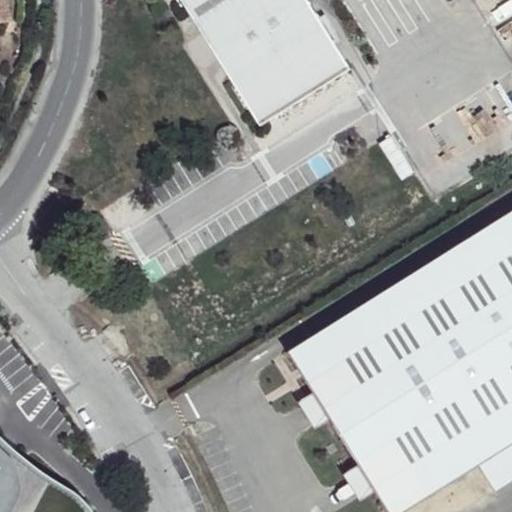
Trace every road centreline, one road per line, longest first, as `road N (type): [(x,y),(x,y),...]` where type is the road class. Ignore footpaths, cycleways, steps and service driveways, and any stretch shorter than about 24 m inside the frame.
road 1 (unclassified): [(0,238),(158,471),(173,511)]
road 2 (tertiary): [(81,0),(75,63),(41,147),(0,213)]
